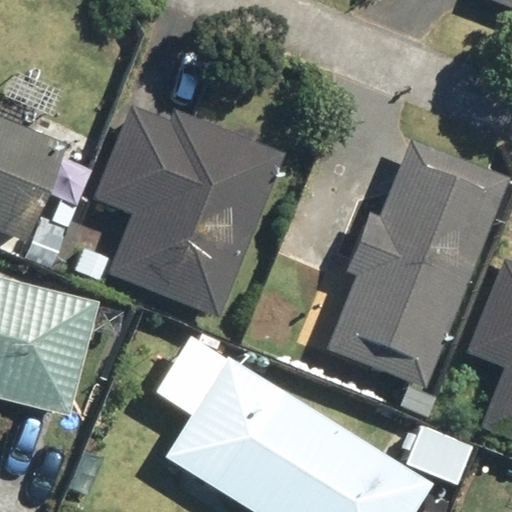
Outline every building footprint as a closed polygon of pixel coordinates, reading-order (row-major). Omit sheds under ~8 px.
[(511,21),(511,0),(471,0),(469,6),(511,21)] [(261,165),(120,114),(85,213),(117,224),(95,285),(203,324),(261,165)] [(0,252),(3,253),(45,156),(0,136),(0,252)] [(407,400),(499,188),(397,143),(364,218),(355,214),(332,266),(353,275),(316,360),(407,400)] [(511,265),(492,258),(450,360),(488,376),(465,433),(511,452),(511,265)] [(0,402),(40,410),(36,434),(86,443),(96,387),(63,381),(76,308),(0,294),(0,402)] [(428,511),(434,503),(169,345),(137,399),(176,422),(147,470),(216,511),(428,511)]
